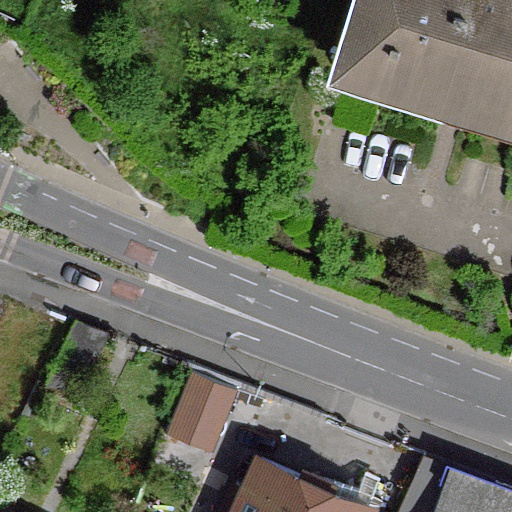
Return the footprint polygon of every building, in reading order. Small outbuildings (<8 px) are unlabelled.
[(511,105),(511,0),(364,0),(347,55),(380,66),(379,71),(460,97),(506,111),(508,104),(511,105)] [(109,337),(77,323),(48,388),(80,402),(109,337)] [(235,390),(203,377),(183,429),(215,441),(235,390)] [(511,511),(511,479),(425,446),(399,511),(511,511)] [(340,487),(265,459),(245,511),(359,511),(335,503),(340,487)]
